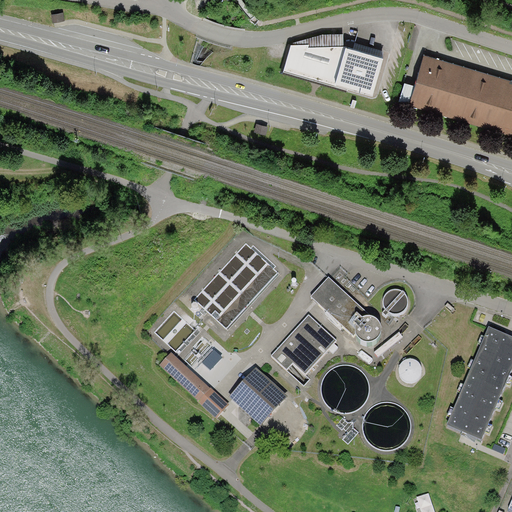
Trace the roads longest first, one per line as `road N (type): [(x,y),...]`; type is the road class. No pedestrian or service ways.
road 1 (secondary): [(356,124),(0,25)]
road 2 (residential): [(162,197),(511,311)]
road 3 (secondary): [(0,36),(356,124)]
road 4 (unclassified): [(511,47),(411,14),(347,18),(255,39),(165,10)]
road 5 (secondary): [(511,172),(356,124)]
